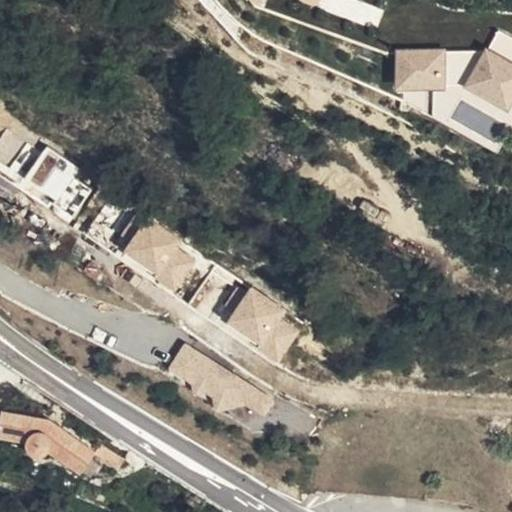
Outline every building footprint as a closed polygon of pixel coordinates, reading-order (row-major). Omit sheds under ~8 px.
[(357,0),(297,0),(298,0),(377,28),(383,9),(357,0)] [(511,47),(488,36),(402,39),(404,77),(473,74),(511,93),(511,47)] [(24,179),(58,202),(77,175),(42,152),(24,179)] [(147,217),(122,257),(177,291),(196,260),(174,246),(179,237),(147,217)] [(300,331),(281,319),(287,310),(250,286),(225,326),(280,361),(300,331)] [(270,406),(277,394),(191,341),(174,368),(222,397),(253,395),(270,406)] [(293,413),(322,428),(327,419),(330,415),(309,403),(306,408),(299,404),(293,413)] [(67,417),(21,410),(18,441),(51,445),(51,446),(52,449),(54,451),(57,452),(59,453),(62,452),(64,451),(67,450),(68,447),(100,469),(114,449),(67,417)]
